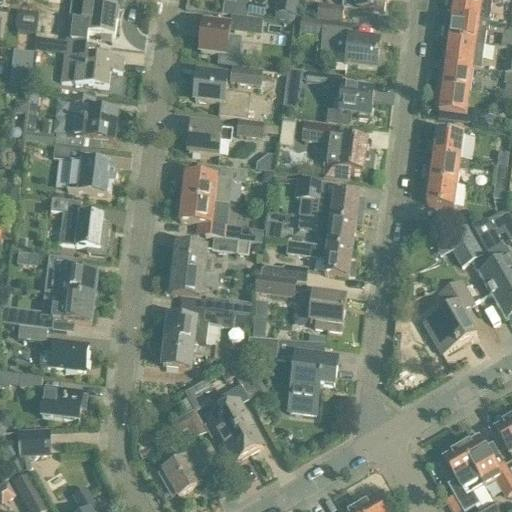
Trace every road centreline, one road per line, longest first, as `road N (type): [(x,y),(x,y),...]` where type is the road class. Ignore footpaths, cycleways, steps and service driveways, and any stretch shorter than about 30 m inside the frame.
road 1 (residential): [(143,511),(115,449),(170,0)]
road 2 (residential): [(381,445),(367,424),(421,0)]
road 3 (residential): [(381,445),(511,370)]
road 4 (residential): [(263,511),(381,445)]
